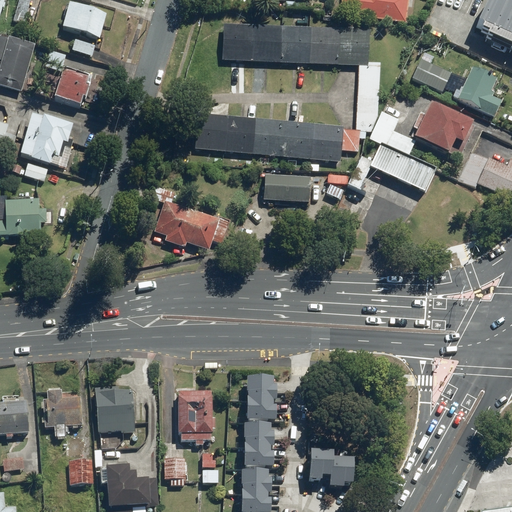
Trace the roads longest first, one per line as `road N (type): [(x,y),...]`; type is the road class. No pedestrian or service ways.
road 1 (primary): [(412,346),(132,338)]
road 2 (primary): [(148,299),(399,307)]
road 3 (residential): [(102,228),(172,0)]
road 4 (primary): [(132,338),(0,337)]
road 5 (primary): [(399,307),(511,257)]
